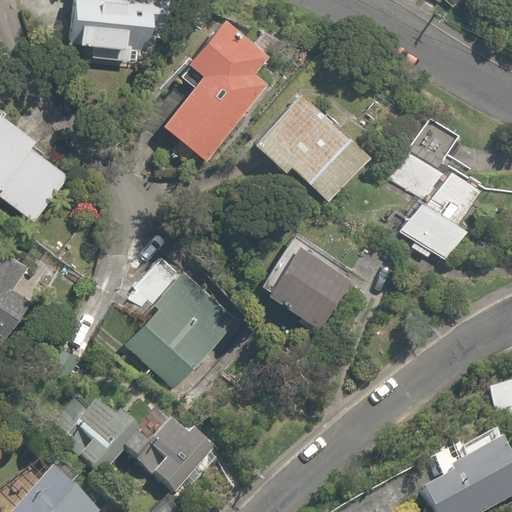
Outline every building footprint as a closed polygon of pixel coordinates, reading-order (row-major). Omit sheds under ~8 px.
[(57,0),(57,16),(64,16),(62,45),(114,48),(115,23),(139,25),(140,11),(155,12),(156,2),(126,0),(57,0)] [(194,159),(257,82),(248,75),(265,54),(212,10),(174,56),(197,75),(154,126),(194,159)] [(308,100),(291,85),(239,143),(274,174),(281,166),(319,200),(366,147),(340,124),(332,133),(302,106),(308,100)] [(25,138),(0,122),(0,202),(33,222),(62,172),(20,147),(25,138)] [(425,251),(437,256),(467,184),(432,170),(435,161),(394,144),(379,180),(409,193),(393,231),(405,236),(400,247),(423,256),(425,251)] [(341,276),(286,244),(257,294),(312,327),(341,276)] [(16,267),(0,258),(0,331),(7,336),(26,301),(4,289),(16,267)] [(228,326),(172,280),(119,345),(175,390),(228,326)] [(173,503),(209,458),(150,410),(130,436),(74,390),(39,433),(99,481),(118,458),(173,503)] [(419,511),(476,511),(511,491),(511,483),(488,443),(460,459),(451,443),(423,459),(433,476),(407,492),(419,511)] [(92,511),(93,511),(42,469),(5,511),(92,511)]
